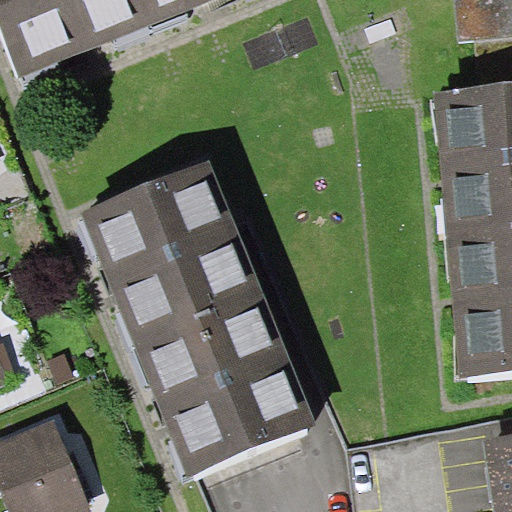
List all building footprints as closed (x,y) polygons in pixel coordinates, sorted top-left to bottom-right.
[(0,0),(0,27),(20,76),(150,24),(140,0),(0,0)] [(140,0),(150,24),(210,0),(140,0)] [(511,0),(454,0),(458,42),(511,37),(511,0)] [(511,83),(432,91),(445,234),(511,227),(511,83)] [(81,214),(134,345),(264,293),(211,162),(81,214)] [(511,372),(511,227),(445,234),(458,377),(511,372)] [(317,425),(264,293),(134,345),(187,477),(317,425)] [(0,385),(17,379),(3,344),(0,344),(0,385)] [(75,377),(65,353),(48,360),(58,384),(75,377)] [(55,419),(0,441),(0,488),(9,511),(89,511),(93,511),(55,419)] [(511,511),(511,434),(483,439),(494,511),(511,511)]
